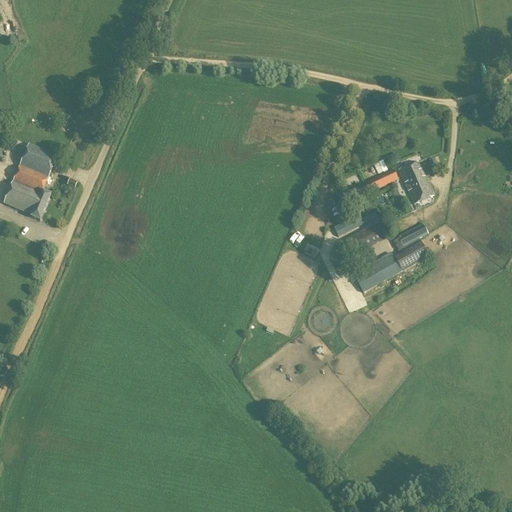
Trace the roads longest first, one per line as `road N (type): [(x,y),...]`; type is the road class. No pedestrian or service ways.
road 1 (unclassified): [(149,52),(281,68),(445,102),(511,77)]
road 2 (track): [(0,394),(75,221)]
road 3 (unclassified): [(75,221),(149,52)]
